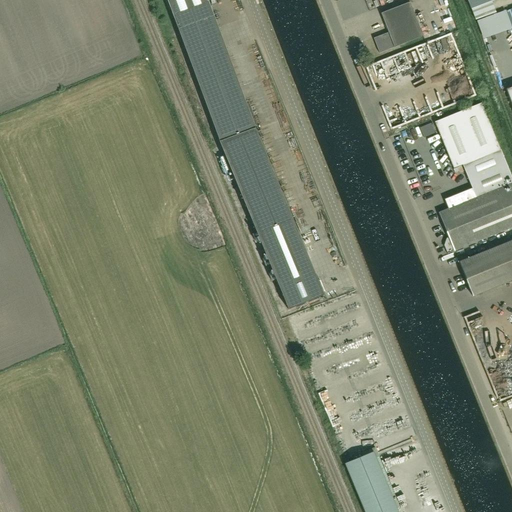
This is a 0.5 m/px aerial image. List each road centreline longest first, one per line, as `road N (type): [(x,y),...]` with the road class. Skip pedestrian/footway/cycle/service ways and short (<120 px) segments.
road 1 (unclassified): [(455,511),(251,0)]
road 2 (residential): [(511,465),(325,0)]
